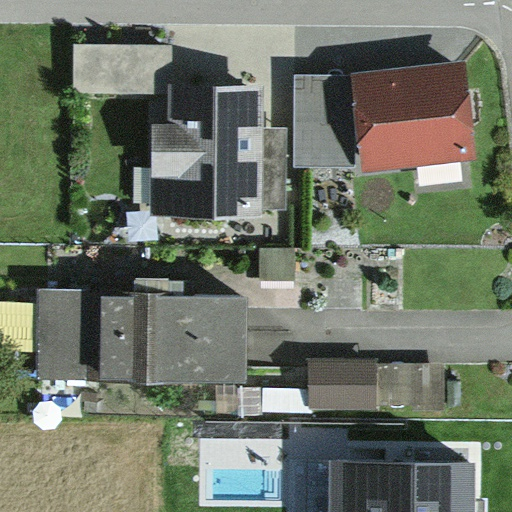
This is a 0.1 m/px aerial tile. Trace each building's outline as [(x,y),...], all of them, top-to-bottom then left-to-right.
[(72,93),(170,95),(171,87),(171,47),(73,45),(72,93)] [(470,153),(461,71),(364,81),(372,163),(470,153)] [(261,88),(171,87),(170,95),(169,125),(152,125),(151,218),(262,219),(262,207),(287,207),(288,128),(261,128),(261,88)] [(308,92),(311,161),(365,159),(363,90),(308,92)] [(247,380),(247,307),(40,310),(41,382),(247,380)] [(320,353),(319,402),(385,403),(386,355),(320,353)] [(473,511),(473,465),(333,464),(333,511),(473,511)]
